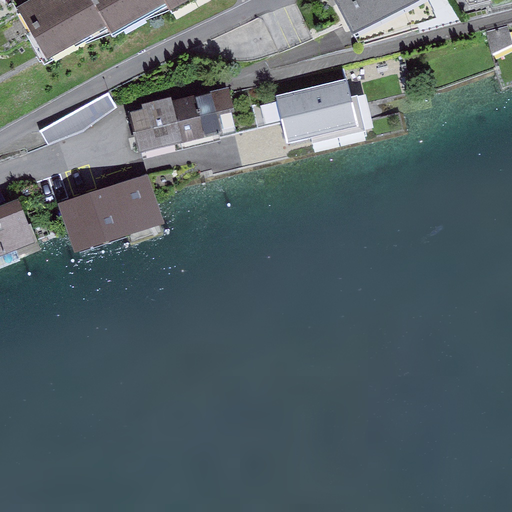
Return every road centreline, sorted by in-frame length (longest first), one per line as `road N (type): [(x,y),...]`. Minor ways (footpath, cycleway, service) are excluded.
road 1 (unknown): [(97,161),(111,123),(147,97),(511,13)]
road 2 (residential): [(0,140),(270,0)]
